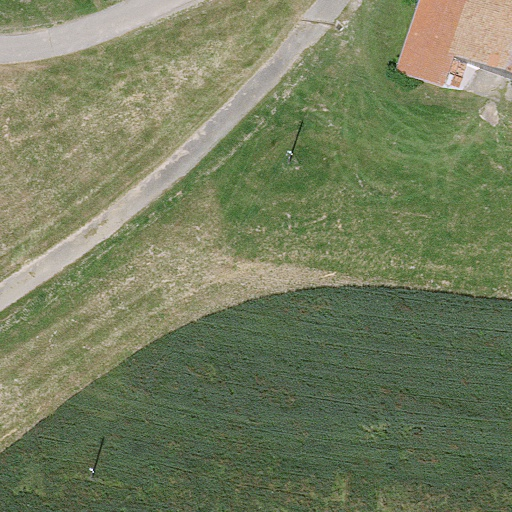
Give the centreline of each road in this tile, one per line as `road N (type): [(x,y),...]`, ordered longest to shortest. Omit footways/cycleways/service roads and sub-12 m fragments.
road 1 (unclassified): [(0,318),(76,262),(311,0)]
road 2 (unclassified): [(0,54),(168,0)]
